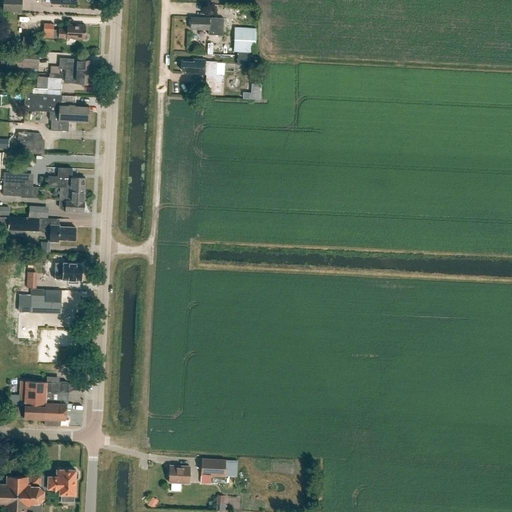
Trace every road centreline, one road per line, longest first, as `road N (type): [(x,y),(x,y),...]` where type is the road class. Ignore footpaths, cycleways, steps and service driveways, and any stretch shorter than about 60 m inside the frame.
road 1 (unclassified): [(92,436),(117,0)]
road 2 (track): [(164,0),(151,250)]
road 3 (unknown): [(151,250),(157,251),(145,457)]
